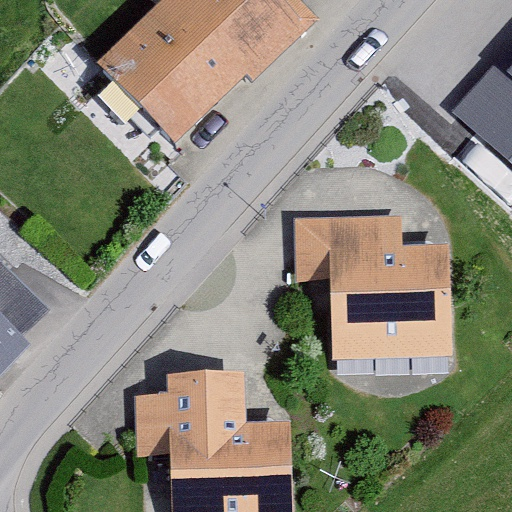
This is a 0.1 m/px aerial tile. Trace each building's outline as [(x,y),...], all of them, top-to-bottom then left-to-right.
[(114,57),(185,134),(300,30),(272,0),(157,0),(166,10),(114,57)] [(511,46),(455,109),(511,159),(511,46)] [(400,216),(296,219),(298,282),(330,281),(332,359),(453,355),(449,242),(401,244),(400,216)] [(0,362),(40,320),(0,283),(0,362)] [(167,392),(132,394),(136,459),(168,458),(170,511),(290,511),(286,425),(244,427),(241,369),(166,373),(167,392)]
